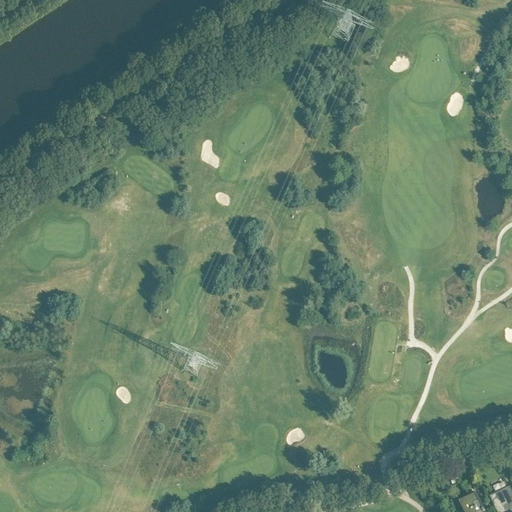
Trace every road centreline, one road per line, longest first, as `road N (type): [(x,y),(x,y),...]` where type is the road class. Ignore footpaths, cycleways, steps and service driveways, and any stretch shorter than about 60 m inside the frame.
road 1 (track): [(0,186),(280,0)]
road 2 (track): [(263,511),(511,437)]
